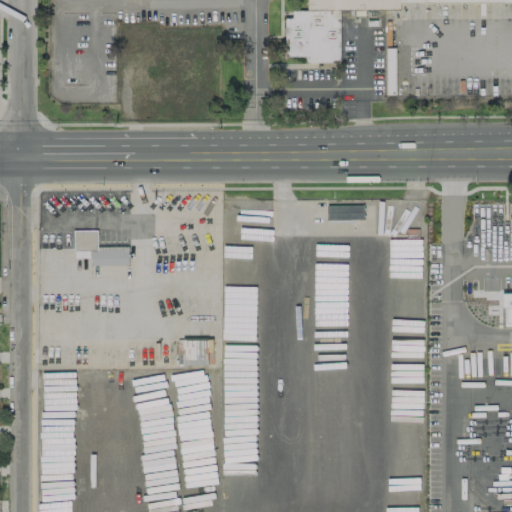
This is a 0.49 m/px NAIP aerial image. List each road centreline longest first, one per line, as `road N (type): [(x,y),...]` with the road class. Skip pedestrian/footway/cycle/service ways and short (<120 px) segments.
road 1 (secondary): [(0,158),(511,152)]
road 2 (residential): [(19,158),(18,511)]
road 3 (tertiary): [(19,0),(19,158)]
